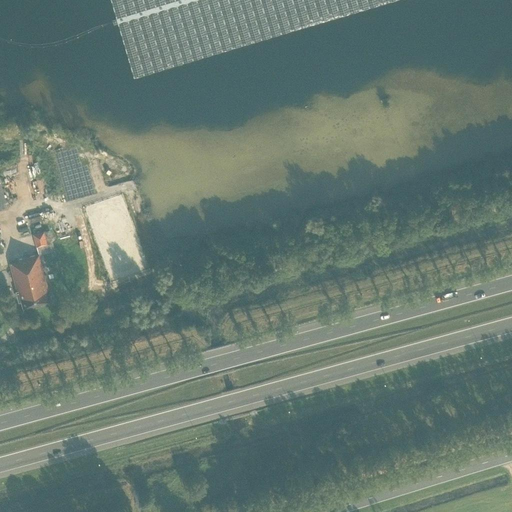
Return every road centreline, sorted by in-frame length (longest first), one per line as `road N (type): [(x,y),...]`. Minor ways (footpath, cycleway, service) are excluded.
road 1 (motorway): [(0,465),(511,325)]
road 2 (motorway): [(511,283),(0,423)]
road 3 (secondary): [(326,511),(511,454)]
